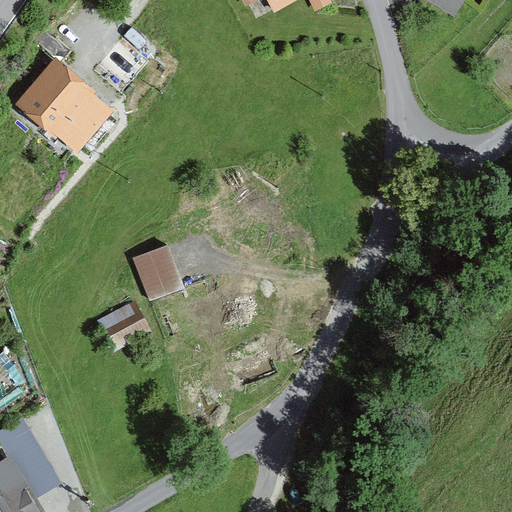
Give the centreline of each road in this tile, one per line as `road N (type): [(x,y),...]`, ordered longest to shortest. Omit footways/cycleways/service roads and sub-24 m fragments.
road 1 (residential): [(433,202),(283,420)]
road 2 (residential): [(433,202),(369,0)]
road 3 (residential): [(122,511),(283,420)]
